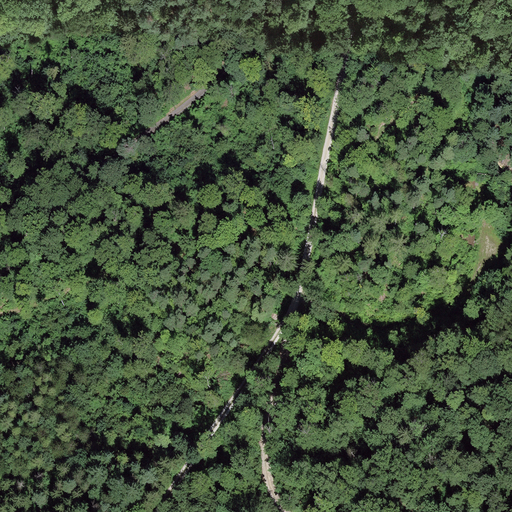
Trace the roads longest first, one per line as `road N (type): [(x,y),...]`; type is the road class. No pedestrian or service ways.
road 1 (track): [(355,0),(267,429),(268,481),(281,511)]
road 2 (track): [(0,296),(61,208),(219,84),(259,0)]
road 3 (track): [(297,292),(377,328),(412,324),(454,305),(473,283),(489,241)]
road 4 (track): [(289,325),(161,511)]
